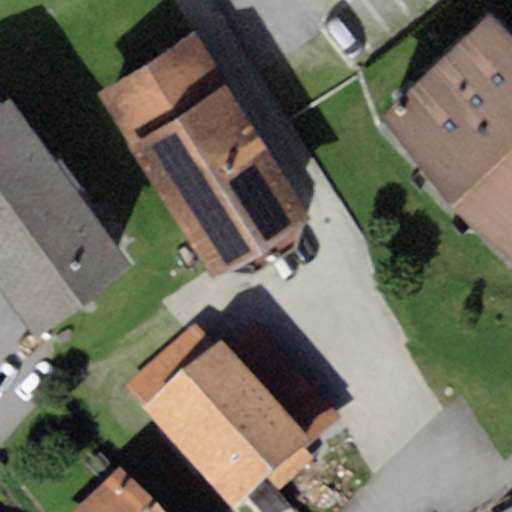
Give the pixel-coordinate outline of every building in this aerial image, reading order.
[(511,35),(491,14),(382,117),(511,253),(511,35)] [(196,32),(98,94),(214,279),(313,217),(196,32)] [(11,96),(0,104),(0,286),(37,337),(135,266),(11,96)] [(152,425),(144,432),(214,511),(253,511),(311,460),(306,455),(341,425),(257,330),(222,361),(196,332),(125,395),(152,425)] [(142,511),(119,488),(93,511),(142,511)]
